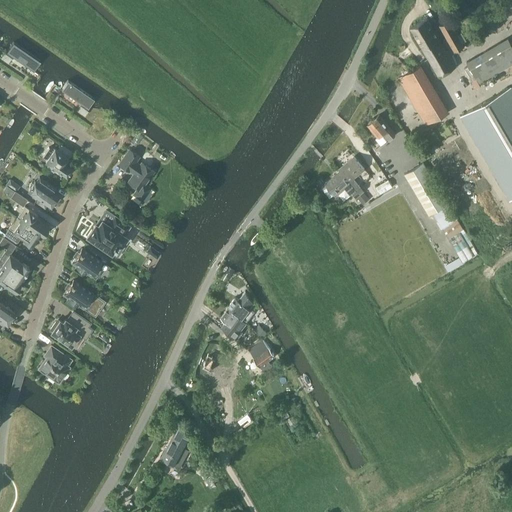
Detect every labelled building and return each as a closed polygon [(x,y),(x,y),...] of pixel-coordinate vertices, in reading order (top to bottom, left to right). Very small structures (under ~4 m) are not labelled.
[(410,27),(438,77),(455,67),(427,18),(410,27)] [(448,20),(439,25),(454,52),(464,46),(462,43),(467,41),(462,32),(458,35),(451,22),(449,19),(448,20)] [(511,43),(508,37),(466,61),(477,81),(478,81),(480,83),(511,64),(511,43)] [(6,51),(32,70),(38,61),(12,43),(6,51)] [(12,58),(5,54),(2,59),(8,63),(12,58)] [(398,78),(426,125),(449,112),(421,64),(398,78)] [(55,85),(88,108),(94,100),(61,77),(55,85)] [(511,198),(511,86),(460,116),(510,200),(511,198)] [(85,116),(88,111),(81,106),(78,112),(85,116)] [(395,134),(379,115),(373,120),(371,120),(369,121),(369,123),(367,124),(378,137),(382,134),(387,140),(395,134)] [(32,125),(27,132),(34,137),(39,129),(32,125)] [(71,168),(72,166),(65,161),(72,152),(61,144),(57,150),(54,148),(53,150),(49,147),(43,156),(47,159),(45,161),(49,163),(47,165),(57,172),(59,170),(66,175),(67,174),(68,173),(69,173),(70,172),(71,171),(71,170),(71,169),(71,168)] [(127,180),(136,187),(132,193),(141,199),(149,186),(144,182),(152,169),(140,161),(137,165),(132,162),(138,154),(128,147),(117,162),(128,169),(132,172),(127,180)] [(354,156),(339,169),(340,170),(350,181),(351,183),(355,188),(359,185),(360,187),(361,186),(354,178),(365,169),(354,156)] [(463,229),(424,162),(404,174),(428,215),(433,212),(449,238),(463,229)] [(326,184),(323,187),(331,197),(334,194),(336,196),(345,188),(350,194),(353,192),(351,191),(355,188),(351,183),(350,181),(340,170),(325,183),(326,184)] [(30,184),(29,187),(29,188),(28,190),(39,197),(37,199),(44,204),(46,202),(51,205),(57,196),(52,193),(55,188),(39,177),(36,182),(34,181),(33,182),(32,182),(30,184)] [(10,179),(6,184),(11,188),(15,182),(10,179)] [(392,187),(388,179),(375,187),(380,194),(392,187)] [(359,185),(355,188),(360,194),(363,192),(364,191),(360,187),(359,185)] [(355,188),(351,191),(353,192),(356,197),(357,197),(360,194),(355,188)] [(23,205),(27,199),(15,191),(11,197),(23,205)] [(360,194),(357,197),(361,201),(362,203),(368,198),(363,192),(360,194)] [(38,215),(24,206),(17,216),(16,217),(40,233),(42,235),(48,225),(45,224),(36,217),(38,215)] [(92,228),(87,236),(111,253),(111,252),(117,257),(125,246),(122,244),(127,237),(123,235),(129,226),(115,216),(109,225),(102,220),(98,226),(95,224),(92,228)] [(40,233),(16,217),(9,228),(5,233),(17,242),(21,236),(32,244),(34,242),(37,241),(38,239),(38,236),(40,233)] [(463,229),(449,238),(463,262),(478,253),(463,229)] [(3,237),(0,241),(0,243),(11,251),(15,245),(3,237)] [(150,246),(146,251),(152,255),(155,249),(150,246)] [(82,248),(72,262),(76,265),(86,272),(95,278),(102,269),(100,267),(103,263),(82,248)] [(2,264),(21,278),(29,267),(9,254),(2,264)] [(21,278),(2,264),(0,263),(0,280),(15,290),(20,282),(19,282),(20,280),(21,278)] [(73,280),(64,293),(68,297),(65,301),(75,308),(77,304),(78,303),(87,309),(95,315),(104,301),(73,280)] [(235,297),(228,306),(240,315),(244,320),(255,305),(253,300),(244,289),(237,298),(235,297)] [(0,317),(8,322),(10,319),(12,319),(13,318),(14,316),(14,314),(15,313),(0,302),(0,317)] [(240,315),(228,306),(221,316),(226,320),(221,327),(238,340),(243,334),(241,332),(242,331),(236,327),(239,324),(235,321),(240,315)] [(55,321),(50,329),(52,330),(51,332),(71,345),(79,334),(85,338),(92,329),(88,326),(90,323),(73,311),(67,320),(65,319),(63,322),(59,320),(57,323),(55,321)] [(267,333),(259,325),(255,330),(263,338),(267,333)] [(263,339),(249,349),(264,372),(273,366),(269,360),(275,356),(263,339)] [(70,359),(51,346),(48,351),(50,353),(39,368),(58,381),(68,367),(66,365),(70,359)] [(225,363),(208,356),(206,361),(204,361),(204,363),(204,364),(203,367),(211,370),(209,374),(223,380),(229,365),(225,363)] [(296,411),(293,406),(288,408),(291,414),(296,411)] [(290,416),(287,411),(276,417),(279,422),(290,416)] [(293,415),(286,418),(289,425),(296,421),(293,415)] [(183,460),(189,450),(184,448),(191,436),(181,420),(161,458),(168,462),(167,464),(172,467),(173,464),(175,465),(179,458),(183,460)]
